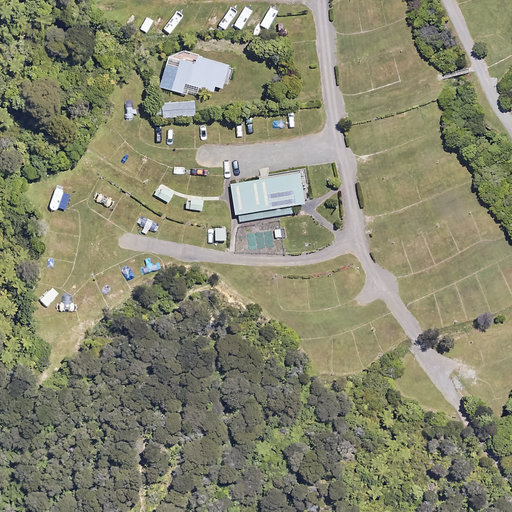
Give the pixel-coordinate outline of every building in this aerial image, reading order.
[(228,64),(181,51),(179,58),(169,55),(160,86),(197,96),(200,87),(213,90),(215,85),(222,87),(228,64)] [(195,115),(195,101),(163,101),(163,115),(195,115)] [(174,191),(159,184),(154,194),(169,201),(174,191)] [(328,184),(260,197),(266,224),(334,211),(328,184)] [(204,198),(189,196),(187,207),(202,210),(204,198)]
